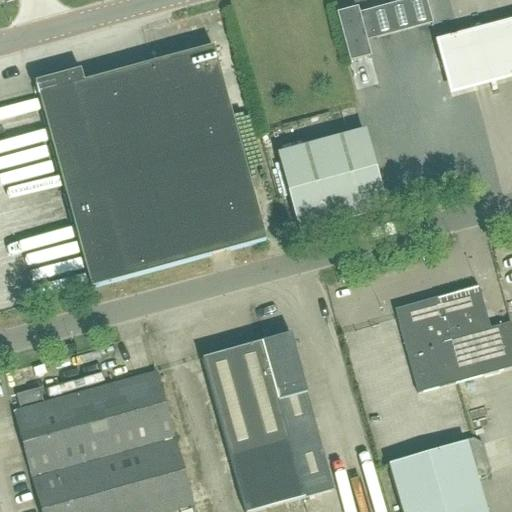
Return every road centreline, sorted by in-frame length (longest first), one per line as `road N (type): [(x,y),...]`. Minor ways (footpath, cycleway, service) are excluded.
road 1 (unclassified): [(0,341),(511,201)]
road 2 (unclassified): [(0,42),(159,0)]
